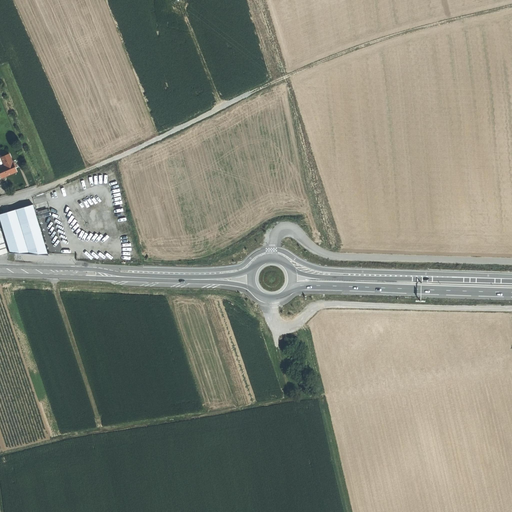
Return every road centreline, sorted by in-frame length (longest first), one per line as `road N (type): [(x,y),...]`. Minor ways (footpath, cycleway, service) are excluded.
road 1 (track): [(511,6),(391,32),(298,65),(51,186)]
road 2 (track): [(511,260),(333,255),(287,224),(274,234),(272,257)]
road 3 (track): [(273,299),(273,318),(285,325),(325,303),(511,308)]
road 4 (primary): [(0,271),(207,279)]
road 5 (trunk): [(511,281),(330,276)]
road 6 (trunk): [(331,286),(511,292)]
road 7 (track): [(51,273),(101,432)]
road 8 (track): [(346,511),(318,395)]
